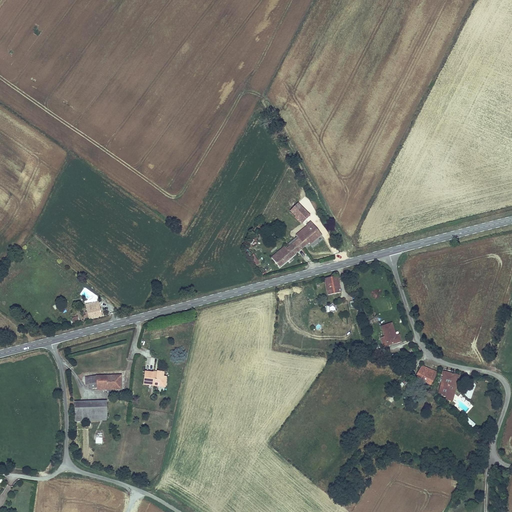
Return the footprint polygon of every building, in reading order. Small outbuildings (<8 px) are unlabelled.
[(289,212),(301,224),(309,216),(297,204),(289,212)] [(270,258),(278,269),(308,245),(309,246),(321,236),(309,222),(305,226),(305,227),(295,235),(296,237),(270,258)] [(339,286),(335,287),(333,278),(323,280),(326,296),(340,293),(339,286)] [(89,320),(101,317),(98,302),(85,305),(89,320)] [(382,348),(401,342),(398,335),(395,336),(391,323),(380,327),(383,338),(379,339),(382,348)] [(432,383),(438,373),(421,366),(414,378),(429,388),(432,383)] [(454,392),(452,391),(456,375),(440,371),(437,383),(440,383),(440,384),(444,385),(443,390),(439,389),(437,395),(441,396),(441,397),(445,398),(444,400),(452,402),(454,392)] [(154,373),(145,372),(143,386),(152,387),(152,386),(158,386),(158,384),(165,385),(166,378),(163,377),(163,373),(157,372),(157,375),(153,374),(154,373)] [(97,391),(122,391),(121,376),(85,377),(85,386),(88,386),(89,389),(97,389),(97,391)] [(79,422),(99,421),(99,402),(78,403),(79,422)] [(464,422),(471,428),(475,424),(467,417),(464,422)]
